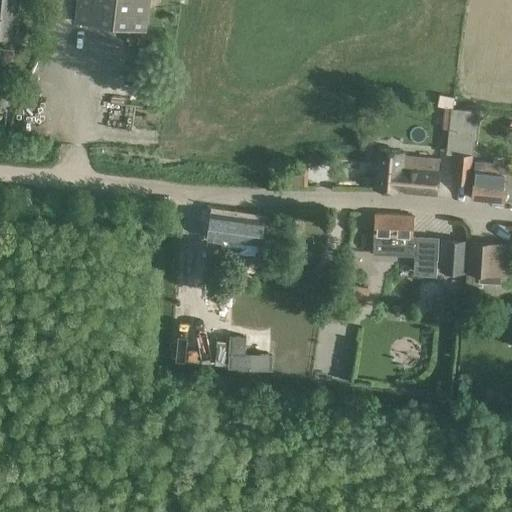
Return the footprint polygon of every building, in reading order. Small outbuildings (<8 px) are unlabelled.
[(0,0),(0,34),(13,35),(16,0),(0,0)] [(148,0),(77,0),(75,23),(145,31),(148,0)] [(447,107),(444,127),(469,132),(472,111),(447,107)] [(400,154),(398,169),(396,189),(436,193),(440,158),(400,154)] [(457,155),(454,183),(468,184),(471,156),(457,155)] [(475,159),(473,181),(471,198),(511,201),(511,182),(505,182),(507,163),(475,159)] [(286,183),(303,183),(303,169),(286,169),(286,183)] [(210,212),(208,231),(207,237),(224,239),(223,250),(259,255),(264,219),(210,212)] [(412,215),(375,213),(374,235),(375,235),(374,252),(386,253),(414,255),(414,261),(435,262),(437,238),(411,237),(412,215)] [(442,240),(439,271),(465,274),(468,242),(442,240)] [(493,244),(468,242),(465,274),(466,274),(464,302),(477,303),(479,274),(491,274),(493,244)] [(292,287),(315,292),(318,278),(295,273),(292,287)] [(340,297),(365,301),(367,289),(342,285),(340,297)] [(433,300),(424,300),(423,309),(433,309),(433,300)] [(329,302),(327,316),(349,319),(351,305),(329,302)]
